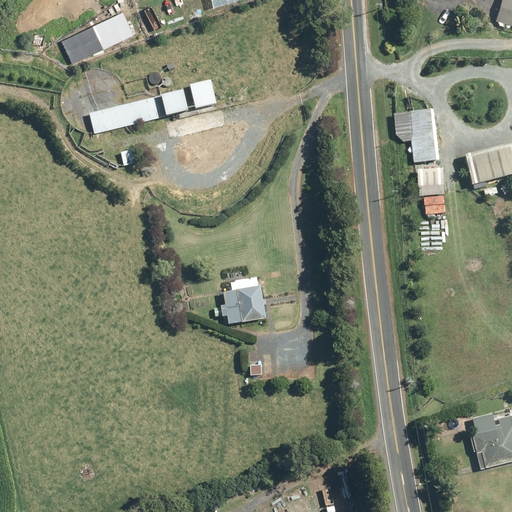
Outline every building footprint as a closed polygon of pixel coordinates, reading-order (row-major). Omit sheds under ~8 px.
[(511,0),(497,0),(492,21),(511,26),(511,0)] [(151,9),(138,16),(143,24),(156,17),(151,9)] [(154,21),(141,26),(146,37),(158,32),(154,21)] [(112,139),(111,132),(216,103),(210,81),(87,115),(92,135),(88,136),(91,145),(112,139)] [(432,161),(429,110),(407,112),(408,114),(390,116),(391,140),(408,139),(409,163),(432,161)] [(511,141),(458,156),(465,186),(511,174),(511,141)] [(131,150),(117,154),(120,167),(134,164),(131,150)] [(438,167),(412,171),(416,198),(442,195),(438,167)] [(494,186),(480,191),(483,198),(497,193),(494,186)] [(482,222),(488,235),(499,230),(491,214),(483,218),(484,221),(482,222)] [(245,278),(244,270),(228,272),(229,281),(225,281),(227,292),(219,294),(221,306),(215,307),(217,319),(222,318),(223,325),(261,319),(254,277),(245,278)] [(271,376),(270,355),(260,355),(260,362),(246,363),(247,376),(271,376)] [(472,453),(477,471),(511,460),(511,416),(508,417),(507,414),(490,419),(489,413),(467,419),(472,435),(466,437),(470,453),(472,453)] [(215,495),(207,498),(211,510),(220,507),(215,495)]
